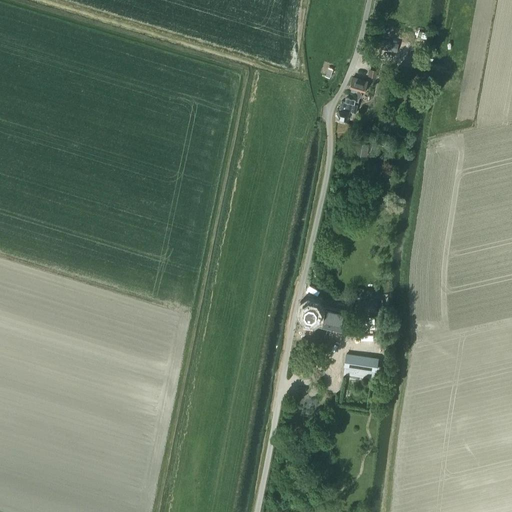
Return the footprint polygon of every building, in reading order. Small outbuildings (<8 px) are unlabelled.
[(399,43),(383,39),(376,38),(375,47),(397,51),(399,43)] [(368,77),(375,78),(376,78),(377,71),(369,69),(368,77)] [(361,92),(361,90),(364,91),(367,81),(353,77),(350,87),(357,89),(355,100),(346,98),(345,102),(341,101),(339,110),(338,109),(335,122),(348,124),(351,111),(355,112),(357,105),(358,105),(359,98),(361,97),(362,93),(361,92)] [(360,141),(358,153),(364,154),(366,155),(367,155),(369,143),(360,141)] [(377,299),(360,300),(361,312),(383,310),(382,305),(377,306),(377,299)] [(302,305),(301,313),(305,319),(306,319),(313,320),(315,319),(324,322),(324,324),(329,326),(332,319),(335,320),(337,315),(334,314),(334,313),(319,308),(316,302),(308,301),(302,305)] [(378,358),(346,354),(345,366),(376,370),(378,358)]
